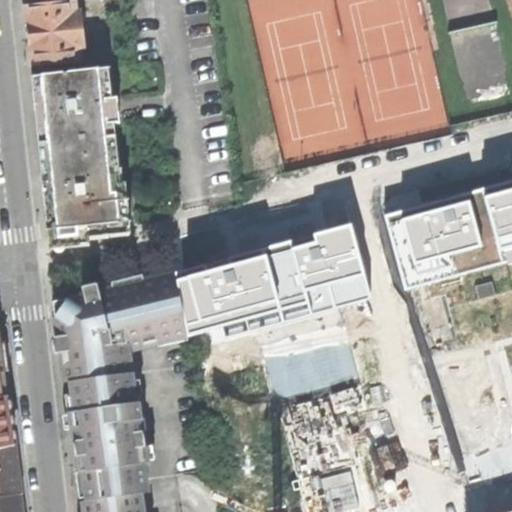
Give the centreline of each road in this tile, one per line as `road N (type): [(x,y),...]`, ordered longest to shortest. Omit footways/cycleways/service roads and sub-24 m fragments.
road 1 (unknown): [(441,511),(350,185)]
road 2 (residential): [(54,511),(27,270)]
road 3 (residential): [(27,270),(0,49)]
